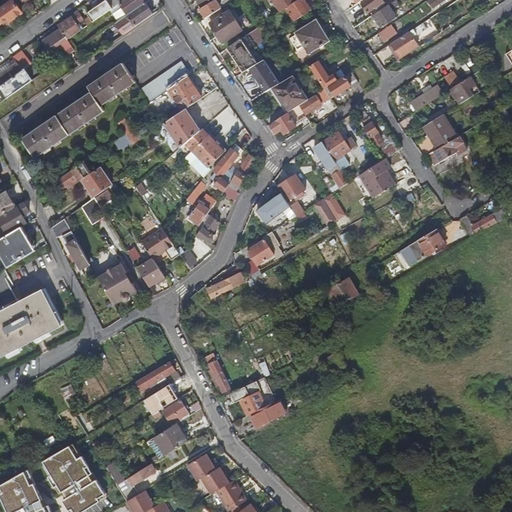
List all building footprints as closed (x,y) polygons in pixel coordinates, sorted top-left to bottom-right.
[(146,3),(143,0),(126,0),(124,2),(121,4),(128,15),(146,3)] [(203,13),(206,19),(234,2),(232,0),(231,0),(230,1),(229,0),(228,0),(220,6),(217,1),(217,0),(198,0),(203,8),(201,10),(203,13)] [(274,0),(282,11),(297,0),(274,0)] [(305,0),(298,0),(287,8),(295,20),(312,10),(305,0)] [(383,0),(366,0),(362,3),(361,1),(359,3),(350,8),(354,13),(364,5),(369,11),(376,6),(380,3),(382,5),(385,2),(383,0)] [(399,0),(395,0),(373,15),(382,27),(397,16),(391,8),(401,2),(399,0)] [(23,14),(14,1),(0,10),(0,21),(2,24),(9,19),(11,22),(23,14)] [(113,10),(107,1),(102,4),(95,9),(87,15),(89,18),(85,21),(89,26),(111,11),(113,10)] [(102,4),(101,2),(98,1),(94,3),(93,7),(95,9),(102,4)] [(154,15),(146,3),(128,15),(116,24),(124,35),(154,15)] [(122,9),(119,5),(117,7),(115,8),(113,10),(111,11),(113,15),(122,9)] [(231,11),(211,23),(224,42),(243,30),(231,11)] [(89,26),(85,21),(80,14),(59,27),(61,30),(68,41),(89,26)] [(297,32),(310,53),(330,40),(317,19),(297,32)] [(423,22),(393,43),(402,56),(419,45),(412,34),(417,32),(418,34),(427,28),(423,22)] [(392,24),(380,32),(385,40),(397,32),(392,24)] [(266,33),(261,25),(248,34),(255,45),(260,42),(258,39),(266,33)] [(68,41),(61,30),(44,41),(49,49),(61,41),(63,44),(68,41)] [(251,68),(265,59),(263,57),(257,61),(241,39),(228,48),(245,72),(251,68)] [(72,46),(68,41),(63,44),(66,49),(72,46)] [(10,64),(13,68),(0,77),(0,87),(24,71),(32,66),(22,52),(14,58),(16,60),(10,64)] [(281,83),(265,59),(251,68),(260,82),(256,84),(262,94),(274,87),(281,83)] [(319,60),(310,65),(326,88),(330,86),(346,76),(343,72),(336,77),(334,74),(330,77),(319,60)] [(141,90),(150,102),(191,75),(182,63),(141,90)] [(102,106),(137,82),(135,79),(137,78),(135,76),(133,77),(124,64),(110,74),(109,73),(103,77),(104,78),(90,88),(93,93),(78,103),(77,101),(72,105),(73,107),(44,126),(43,125),(37,128),(38,130),(23,140),(36,158),(105,111),(102,106)] [(24,71),(0,87),(0,88),(7,99),(32,82),(24,71)] [(330,86),(326,88),(332,97),(336,95),(351,85),(353,87),(359,83),(352,72),(346,76),(346,77),(331,87),(330,86)] [(453,89),(462,83),(455,72),(445,77),(453,89)] [(485,85),(477,72),(462,83),(453,89),(450,90),(451,92),(454,91),(456,95),(455,96),(461,104),(474,96),(469,87),(476,83),(480,89),(485,85)] [(281,83),(274,87),(290,112),(301,105),(309,99),(293,76),(281,83)] [(203,99),(188,77),(169,90),(184,111),(187,109),(203,99)] [(469,87),(474,96),(481,92),(480,89),(476,83),(469,87)] [(418,111),(441,96),(440,96),(444,94),(440,88),(437,90),(435,88),(412,102),(418,111)] [(301,106),(306,114),(323,104),(319,97),(321,96),(320,94),(301,106)] [(301,106),(301,105),(290,112),(271,124),(277,133),(283,129),(285,134),(297,126),(294,122),(306,114),(301,106)] [(201,131),(187,109),(184,111),(166,124),(182,148),(187,144),(201,131)] [(511,117),(507,109),(499,113),(508,128),(511,125),(511,117)] [(146,137),(132,115),(119,123),(126,135),(133,146),(146,137)] [(458,138),(442,116),(423,128),(428,135),(424,138),(434,152),(458,138)] [(369,117),(361,122),(385,159),(391,153),(392,155),(396,152),(390,142),(385,145),(383,142),(385,141),(369,117)] [(225,153),(204,129),(201,131),(187,144),(210,168),(225,153)] [(340,132),(324,142),(334,157),(336,161),(358,147),(352,138),(346,142),(340,132)] [(133,146),(126,135),(116,142),(121,149),(124,147),(126,148),(127,150),(133,146)] [(461,136),(458,138),(434,152),(429,155),(435,166),(457,153),(459,155),(468,149),(467,147),(464,142),(461,136)] [(334,157),(324,142),(315,148),(325,163),(329,169),(341,188),(350,183),(336,161),(334,157)] [(236,146),(233,149),(241,154),(244,151),(239,147),(238,148),(236,146)] [(237,191),(262,153),(256,147),(239,172),(238,172),(235,176),(229,186),(237,191)] [(235,176),(228,171),(239,157),(232,150),(215,171),(217,173),(212,179),(214,181),(210,185),(214,187),(212,190),(215,192),(218,188),(225,193),(229,186),(235,176)] [(385,160),(361,175),(375,198),(396,185),(387,171),(392,168),(386,159),(385,160)] [(92,174),(85,163),(59,180),(63,187),(68,184),(71,188),(83,180),(92,174)] [(114,185),(102,168),(92,174),(83,180),(95,199),(95,198),(96,198),(107,190),(114,185)] [(298,175),(281,185),(290,201),(307,190),(298,175)] [(206,186),(201,182),(194,191),(199,195),(206,186)] [(235,200),(240,193),(237,191),(229,186),(225,193),(224,194),(234,202),(235,200)] [(16,207),(5,188),(0,191),(0,215),(0,216),(16,207)] [(111,196),(107,190),(96,198),(100,203),(111,196)] [(288,201),(283,193),(276,197),(259,211),(268,224),(292,207),(291,206),(288,201)] [(106,216),(95,198),(95,199),(82,208),(93,225),(106,216)] [(316,205),(330,227),(338,221),(324,199),(316,205)] [(30,212),(24,202),(16,207),(0,216),(0,218),(9,235),(15,232),(18,229),(17,228),(27,223),(23,216),(30,212)] [(298,216),(305,212),(299,202),(291,206),(292,207),(293,209),(298,216)] [(500,211),(493,215),(498,223),(505,219),(500,211)] [(195,214),(190,222),(199,228),(204,220),(195,214)] [(212,235),(220,224),(215,219),(216,217),(212,214),(197,238),(204,241),(205,240),(211,243),(212,242),(214,237),(212,235)] [(477,234),(498,223),(493,215),(473,226),(477,234)] [(465,232),(458,218),(441,227),(448,241),(465,232)] [(68,225),(65,219),(52,229),(57,239),(62,236),(73,254),(71,256),(74,262),(77,260),(82,269),(91,264),(68,225)] [(175,246),(163,229),(142,243),(153,260),(175,246)] [(438,229),(411,245),(420,260),(447,244),(438,229)] [(26,251),(15,232),(9,235),(0,240),(0,254),(5,264),(26,251)] [(274,232),(271,234),(265,238),(266,240),(249,250),(259,266),(276,255),(278,259),(285,255),(286,255),(280,247),(282,245),(274,232)] [(192,266),(199,261),(190,248),(182,253),(192,266)] [(139,258),(135,251),(130,254),(134,261),(139,258)] [(165,278),(153,260),(139,269),(150,287),(165,278)] [(99,278),(114,304),(123,299),(124,300),(124,301),(125,301),(126,301),(126,302),(127,302),(127,301),(128,301),(129,301),(130,301),(130,300),(130,299),(131,299),(131,298),(130,298),(130,297),(130,296),(130,295),(137,291),(133,284),(131,283),(125,274),(126,272),(122,265),(116,268),(115,267),(115,266),(114,266),(113,266),(113,265),(106,269),(106,270),(106,271),(106,272),(107,272),(107,273),(99,278)] [(0,360),(64,327),(44,290),(20,303),(7,279),(10,277),(6,270),(0,273),(0,360)] [(125,274),(131,283),(135,281),(129,272),(125,274)] [(213,299),(246,283),(242,274),(235,277),(226,281),(217,286),(212,287),(208,289),(213,299)] [(351,278),(331,290),(340,306),(360,294),(351,278)] [(328,357),(335,370),(346,365),(339,351),(328,357)] [(234,392),(215,354),(208,357),(214,369),(210,371),(214,378),(217,376),(219,380),(215,381),(219,388),(222,386),(225,392),(226,391),(228,395),(234,392)] [(140,391),(175,371),(170,363),(157,371),(157,370),(135,382),(140,391)] [(268,406),(260,391),(241,400),(249,416),(252,414),(268,406)] [(176,424),(190,415),(185,407),(181,400),(164,411),(173,426),(176,424)] [(268,406),(252,414),(260,430),(288,415),(280,400),(268,406)] [(190,415),(201,409),(198,402),(189,408),(188,406),(185,407),(190,415)] [(155,418),(161,415),(158,410),(152,414),(155,418)] [(166,455),(188,441),(176,424),(173,426),(155,437),(155,438),(166,454),(166,455)] [(160,458),(166,454),(155,438),(148,442),(150,445),(151,445),(160,458)] [(206,454),(187,465),(197,480),(201,478),(217,468),(213,461),(211,462),(206,454)] [(105,480),(91,457),(67,471),(77,487),(90,479),(93,477),(97,484),(105,480)] [(118,485),(123,482),(112,464),(107,467),(109,471),(118,485)] [(133,485),(155,472),(151,465),(129,478),(133,485)] [(217,468),(201,478),(210,494),(215,491),(231,481),(227,474),(225,476),(219,467),(217,468)] [(3,482),(10,494),(20,488),(14,477),(3,482)] [(126,498),(133,493),(126,480),(123,482),(118,485),(126,498)] [(231,481),(215,491),(228,511),(231,509),(244,501),(246,500),(233,480),(231,481)] [(8,511),(33,511),(20,488),(10,494),(0,499),(8,511)] [(128,502),(126,503),(130,510),(132,508),(134,511),(145,511),(155,506),(146,490),(128,502)] [(155,506),(145,511),(169,511),(163,501),(155,506)] [(231,509),(232,511),(239,511),(247,506),(244,501),(231,509)]
